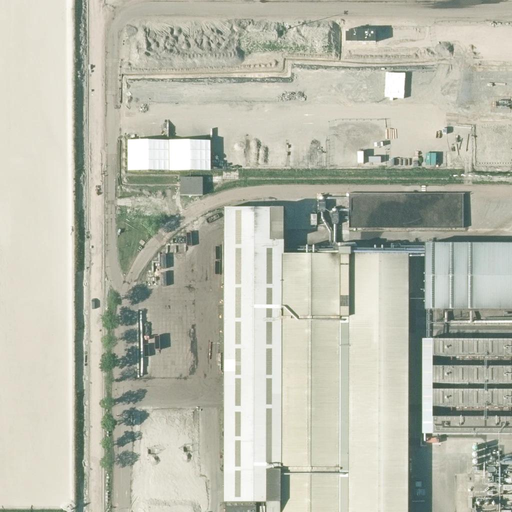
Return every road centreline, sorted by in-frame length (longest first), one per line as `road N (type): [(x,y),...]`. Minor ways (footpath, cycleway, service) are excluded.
road 1 (unknown): [(46,323),(31,171),(36,88)]
road 2 (unknown): [(44,511),(46,323)]
